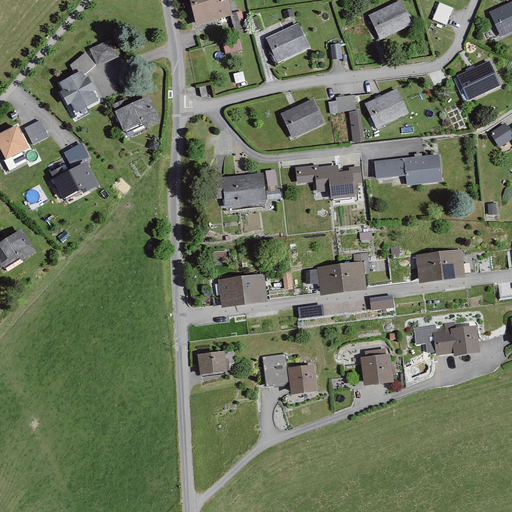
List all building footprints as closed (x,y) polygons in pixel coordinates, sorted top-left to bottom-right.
[(189,0),(197,28),(231,19),(236,36),(247,33),(241,11),(232,13),(228,0),(189,0)] [(413,28),(402,2),(369,17),(375,31),(372,32),(378,44),(413,28)] [(454,11),(439,5),(432,22),(447,28),(454,11)] [(511,34),(511,5),(490,15),(501,39),(511,34)] [(292,19),(292,11),(281,12),(282,20),(292,19)] [(309,49),(298,25),(267,39),(272,51),(269,52),(275,65),(309,49)] [(222,43),(226,57),(243,52),(239,38),(222,43)] [(119,58),(112,40),(89,49),(97,67),(119,58)] [(331,45),(332,61),(341,60),(340,45),(331,45)] [(87,80),(84,75),(95,67),(85,55),(70,67),(75,77),(61,84),(65,92),(62,94),(68,107),(72,106),(76,114),(99,103),(93,93),(97,92),(90,78),(87,80)] [(502,87),(490,63),(458,79),(469,103),(502,87)] [(246,84),(243,74),(233,76),(236,87),(246,84)] [(398,90),(365,106),(377,130),(409,114),(398,90)] [(357,112),(355,96),(335,98),(336,102),(328,104),(329,115),(357,112)] [(133,105),(130,99),(113,107),(126,135),(145,126),(147,130),(162,123),(150,97),(133,105)] [(324,125),(313,102),(281,117),(292,140),(324,125)] [(364,142),(360,113),(349,114),(354,144),(364,142)] [(41,122),(25,130),(32,143),(47,134),(41,122)] [(511,129),(511,130),(506,124),(490,135),(500,149),(511,141),(511,129)] [(31,151),(19,128),(0,137),(0,148),(7,163),(31,151)] [(89,158),(82,144),(64,153),(72,167),(89,158)] [(441,157),(375,163),(377,180),(408,177),(409,186),(443,183),(441,157)] [(100,187),(87,163),(70,172),(67,166),(51,174),(65,202),(84,192),(85,195),(100,187)] [(314,171),(314,166),(295,168),(297,184),(317,182),(319,196),(333,195),(334,201),(358,199),(356,184),(363,183),(361,167),(349,169),(350,173),(341,174),(340,168),(314,171)] [(278,187),(276,172),(266,173),(268,188),(278,187)] [(267,207),(263,174),(215,180),(218,201),(226,200),(227,212),(267,207)] [(499,215),(498,204),(490,204),(491,216),(499,215)] [(38,254),(23,230),(5,242),(1,235),(0,235),(0,266),(3,272),(22,260),(24,263),(38,254)] [(376,240),(375,233),(361,234),(362,241),(376,240)] [(401,255),(400,247),(392,248),(393,256),(401,255)] [(468,279),(464,250),(417,257),(421,286),(468,279)] [(310,262),(310,254),(299,255),(300,263),(310,262)] [(370,272),(368,254),(354,256),(355,264),(318,268),(322,297),(369,291),(367,272),(370,272)] [(294,290),(292,272),(283,273),(285,291),(294,290)] [(269,303),(266,275),(219,281),(223,309),(269,303)] [(395,297),(372,299),(373,311),(396,309),(395,297)] [(480,326),(434,333),(438,357),(457,354),(457,358),(484,354),(480,326)] [(366,359),(362,359),(366,387),(396,384),(392,355),(386,356),(385,350),(365,352),(366,359)] [(231,373),(228,352),(199,356),(202,377),(231,373)] [(290,385),(285,356),(264,360),(269,388),(290,385)] [(316,366),(290,370),(294,396),(320,392),(316,366)]
